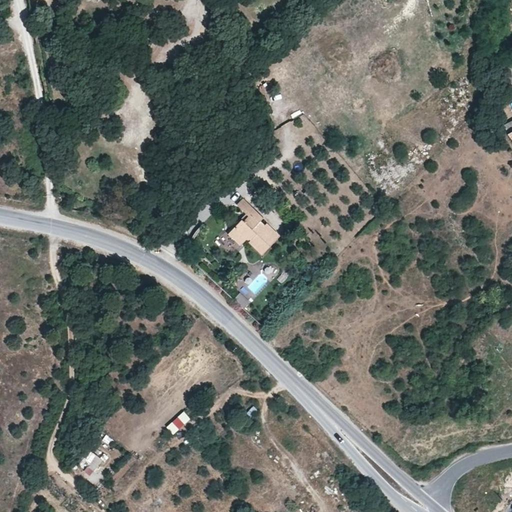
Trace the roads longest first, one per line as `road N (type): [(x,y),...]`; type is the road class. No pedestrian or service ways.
road 1 (track): [(21,0),(73,374),(50,460),(90,511)]
road 2 (tertiary): [(302,392),(232,322),(139,253),(0,218)]
road 3 (tertiary): [(432,506),(302,392)]
road 4 (tertiary): [(302,392),(410,511)]
